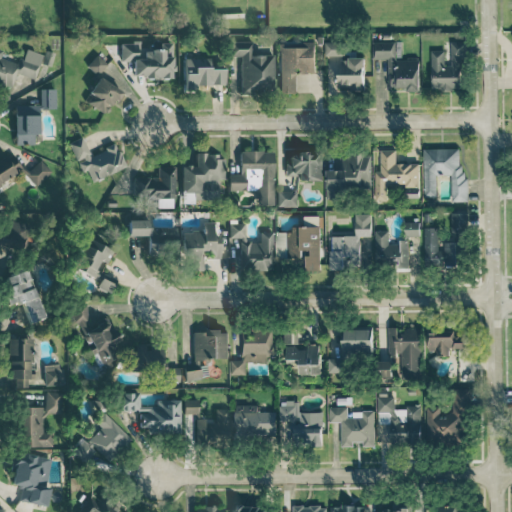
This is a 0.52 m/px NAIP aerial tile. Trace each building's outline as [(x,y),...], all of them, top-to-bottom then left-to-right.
[(241,93),(274,92),(273,54),(253,55),(253,41),(229,42),(230,57),(240,56),(241,93)] [(325,56),(345,55),(345,41),(325,42),(325,56)] [(396,41),(373,41),(373,58),(389,58),(389,87),(406,87),(406,90),(420,90),(420,59),(396,59),(396,41)] [(431,50),(431,89),(463,89),(463,41),(451,41),(451,65),(444,65),(444,50),(431,50)] [(314,42),(279,42),(280,92),(298,92),(297,72),(315,72),(314,42)] [(120,43),(121,61),(132,61),(133,78),(173,76),(172,43),(163,43),(164,50),(139,50),(139,43),(120,43)] [(0,83),(12,87),(16,73),(35,79),(40,63),(50,66),(54,52),(45,50),(44,54),(24,49),(20,63),(0,58),(2,50),(0,49),(0,83)] [(107,63),(97,54),(86,66),(96,75),(107,63)] [(340,58),(340,85),(350,84),(351,90),(365,90),(364,57),(340,58)] [(224,69),(210,69),(210,58),(185,58),(186,88),(195,88),(194,82),(210,81),(210,85),(225,84),(224,69)] [(87,102),(105,115),(121,91),(99,77),(88,93),(91,95),(87,102)] [(56,108),(55,88),(40,89),(40,108),(56,108)] [(15,145),(34,144),(33,135),(39,134),(38,105),(14,105),(15,145)] [(125,167),(115,144),(90,155),(82,137),(69,142),(82,173),(87,171),(92,181),(125,167)] [(423,148),(424,196),(436,196),(436,174),(451,174),(452,200),(464,200),(463,148),(423,148)] [(419,163),(395,163),(395,149),(380,149),(380,171),(375,171),(375,197),(387,197),(387,186),(419,186),(419,163)] [(228,190),(256,190),(256,205),(273,205),(274,151),(240,151),(240,174),(229,174),(228,190)] [(327,197),(345,197),(345,188),(370,188),(371,155),(363,155),(363,152),(340,151),(340,165),(327,165),(327,197)] [(287,176),(297,176),(297,180),(323,180),(322,153),(286,153),(287,176)] [(181,165),(181,201),(205,201),(205,191),(218,192),(218,179),(224,179),(224,155),(195,155),(195,165),(181,165)] [(0,159),(0,186),(2,186),(0,183),(0,179),(14,173),(6,157),(0,159)] [(37,186),(51,171),(40,160),(25,176),(37,186)] [(175,167),(157,166),(157,177),(133,177),(133,197),(158,198),(157,207),(173,208),(175,167)] [(277,206),(297,206),(297,191),(276,191),(277,206)] [(424,264),(445,263),(445,266),(467,266),(467,212),(451,212),(452,241),(444,242),(444,249),(438,250),(438,227),(424,227),(424,264)] [(355,235),(330,235),(330,269),(359,269),(358,236),(371,235),(371,213),(355,213),(355,235)] [(148,254),(177,253),(176,227),(150,227),(150,219),(128,220),(128,236),(147,235),(148,254)] [(0,244),(22,250),(28,224),(11,220),(8,233),(0,231),(0,244)] [(202,270),(202,251),(210,251),(210,258),(219,258),(220,238),(213,238),(213,222),(203,222),(203,231),(182,231),(182,270),(202,270)] [(376,263),(408,263),(408,236),(419,236),(419,222),(403,222),(403,244),(388,244),(388,230),(376,230),(376,263)] [(273,232),(260,232),(260,242),(245,242),(245,223),(229,223),(229,237),(238,238),(237,269),(272,269),(273,232)] [(320,226),(292,226),(292,232),(275,232),(275,257),(306,257),(306,270),(320,270),(320,226)] [(114,251),(89,237),(73,266),(98,279),(102,272),(96,268),(101,259),(107,263),(114,251)] [(28,322),(42,319),(28,270),(0,277),(0,279),(7,305),(22,301),(28,322)] [(97,286),(111,292),(117,278),(104,272),(97,286)] [(97,371),(162,371),(162,350),(145,350),(145,343),(136,343),(135,351),(127,354),(127,361),(120,364),(120,362),(117,352),(117,339),(109,318),(89,326),(87,319),(87,303),(74,303),(67,305),(67,324),(80,324),(97,371)] [(421,327),(400,327),(400,326),(387,327),(388,362),(400,362),(400,379),(421,379),(421,327)] [(246,362),(267,362),(267,356),(273,356),(273,327),(232,327),(233,357),(230,357),(230,374),(246,374),(246,362)] [(343,363),(351,363),(351,351),(372,351),(372,328),(343,329),(343,363)] [(429,350),(436,349),(436,355),(449,354),(449,348),(466,347),(466,335),(456,335),(455,328),(428,328),(429,350)] [(194,359),(228,358),(227,329),(210,330),(211,333),(193,333),(194,359)] [(320,374),(320,343),(298,343),(297,331),(286,331),(286,363),(299,363),(299,374),(320,374)] [(14,387),(26,387),(26,378),(31,378),(32,338),(9,337),(8,378),(14,378),(14,387)] [(327,372),(343,373),(344,358),(328,357),(327,372)] [(392,376),(391,360),(380,361),(380,376),(392,376)] [(44,365),(45,385),(62,384),(61,364),(44,365)] [(179,381),(179,367),(167,367),(167,381),(179,381)] [(201,378),(199,369),(184,371),(185,380),(201,378)] [(426,405),(427,442),(469,441),(468,388),(451,389),(452,413),(441,413),(440,405),(426,405)] [(51,446),(52,432),(43,432),(43,413),(61,413),(61,392),(44,392),(44,407),(18,407),(17,446),(51,446)] [(119,411),(139,410),(139,392),(119,393),(119,411)] [(420,443),(420,407),(394,407),(394,396),(377,396),(377,413),(383,413),(383,423),(390,423),(390,443),(420,443)] [(180,400),(156,399),(156,407),(140,407),(140,427),(147,427),(147,433),(179,433),(180,400)] [(198,399),(184,399),(183,413),(198,414),(198,399)] [(294,444),(321,444),(322,412),(299,411),(299,401),(279,401),(279,420),(294,420),(294,444)] [(276,411),(258,411),(258,404),(235,404),(234,434),(276,435),(276,411)] [(373,410),(361,410),(362,417),(347,417),(346,406),(329,406),(329,421),(340,421),(341,446),(353,445),(353,441),(362,441),(362,446),(374,445),(373,410)] [(216,420),(197,421),(197,444),(229,443),(228,408),(215,409),(216,420)] [(130,439),(104,413),(95,422),(100,427),(83,445),(81,443),(72,452),(83,463),(96,449),(108,461),(130,439)] [(52,457),(13,452),(10,467),(14,467),(12,485),(21,486),(18,501),(45,505),(52,457)] [(77,511),(123,511),(102,495),(97,502),(90,496),(77,511)] [(411,511),(411,502),(391,503),(391,508),(381,508),(381,511),(411,511)]
